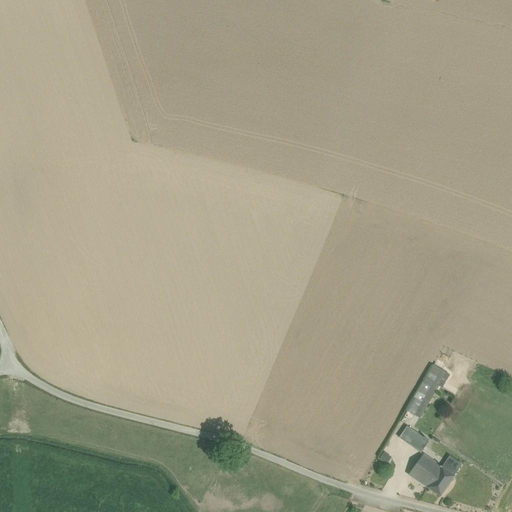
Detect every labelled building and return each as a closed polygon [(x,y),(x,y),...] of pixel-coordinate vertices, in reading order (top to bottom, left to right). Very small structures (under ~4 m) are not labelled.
[(426,378),(433,382),(437,375),(430,371),(426,378)] [(433,382),(426,378),(423,383),(424,384),(430,387),(433,382)] [(424,384),(415,399),(421,403),(430,387),(424,384)] [(415,399),(408,411),(414,414),(421,403),(415,399)] [(429,441),(407,426),(399,438),(421,453),(429,441)] [(380,454),(376,460),(384,464),(387,458),(380,454)] [(440,466),(423,455),(409,475),(427,487),(440,495),(462,464),(449,456),(442,467),(440,465),(440,466)]
